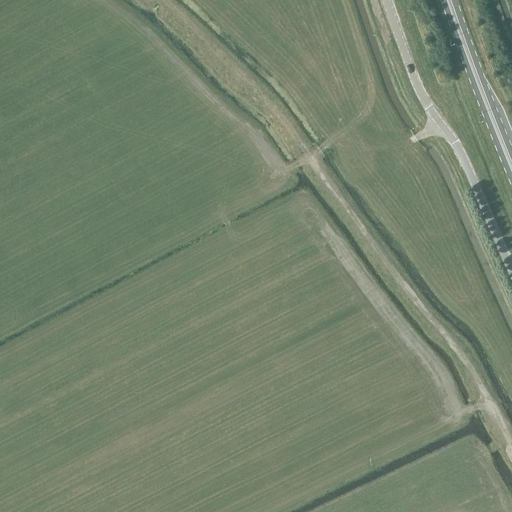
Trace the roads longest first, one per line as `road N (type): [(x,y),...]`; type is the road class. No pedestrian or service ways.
road 1 (track): [(511,450),(464,359),(268,103),(160,0)]
road 2 (unclassified): [(511,270),(461,154),(416,87),(385,0)]
road 3 (track): [(256,511),(489,402)]
road 4 (primary): [(443,0),(511,180)]
road 5 (primary): [(511,157),(453,0)]
road 6 (track): [(288,169),(334,140),(368,137),(399,146),(440,124)]
